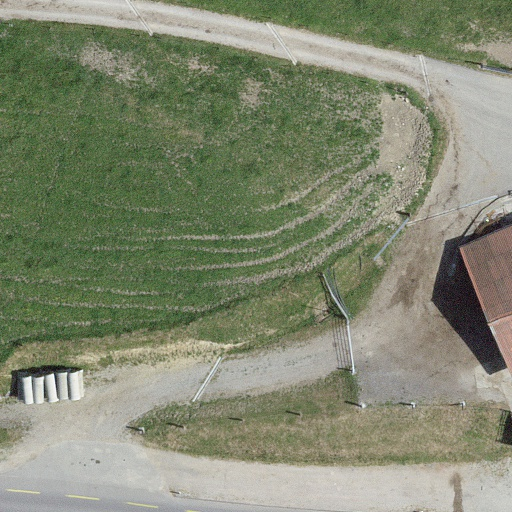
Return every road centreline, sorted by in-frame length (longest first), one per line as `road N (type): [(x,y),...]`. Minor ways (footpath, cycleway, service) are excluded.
road 1 (track): [(26,511),(71,433),(138,396),(312,361),(368,335),(511,141)]
road 2 (track): [(511,113),(342,54),(184,21),(0,4)]
